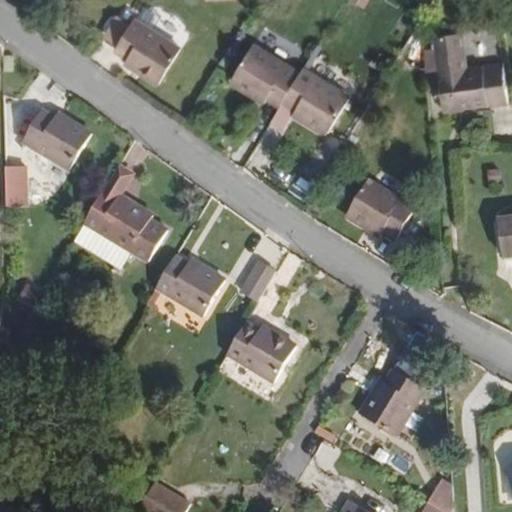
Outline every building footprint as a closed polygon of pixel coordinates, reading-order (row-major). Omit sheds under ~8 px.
[(437,13),(436,0),(424,0),(425,6),(426,14),(437,13)] [(115,48),(129,28),(116,19),(103,39),(115,48)] [(159,89),(182,54),(133,22),(129,28),(115,48),(112,53),(124,61),(122,64),(159,89)] [(511,112),(508,69),(470,71),(468,38),(439,39),(440,51),(444,93),(445,115),(511,112)] [(302,82),(253,49),(230,85),(268,109),(276,97),(287,105),(302,82)] [(444,93),(440,51),(428,51),(431,94),(444,93)] [(330,141),(357,103),(309,71),(302,82),(287,105),(296,112),(293,117),(330,141)] [(73,168),(95,133),(58,110),(54,115),(41,107),(22,135),(73,168)] [(25,166),(5,166),(6,206),(26,206),(25,166)] [(397,243),(418,211),(372,179),(347,215),(383,241),(388,236),(397,243)] [(169,229),(151,218),(153,214),(134,202),(130,208),(116,199),(103,190),(85,220),(132,249),(150,261),(169,229)] [(134,202),(121,193),(116,199),(130,208),(134,202)] [(132,249),(85,220),(73,239),(120,268),(132,249)] [(511,220),(502,221),(506,263),(511,262),(511,220)] [(205,305),(226,270),(190,248),(187,251),(176,243),(157,275),(205,305)] [(258,292),(275,263),(258,252),(241,280),(258,292)] [(38,284),(45,272),(33,265),(27,276),(38,284)] [(275,377),(300,336),(264,312),(260,319),(246,312),(225,346),(275,377)] [(270,393),(276,380),(226,360),(221,373),(270,393)] [(396,439),(427,388),(394,368),(385,383),(381,380),(359,416),(396,439)] [(173,511),(177,511),(193,487),(160,466),(143,493),(173,511)] [(451,511),(458,500),(457,490),(441,479),(428,501),(445,511),(451,511)] [(372,511),(354,500),(346,511),(345,511),(342,510),(340,511),(372,511)] [(445,511),(428,501),(420,511),(445,511)] [(0,503),(0,504),(0,511),(18,511),(19,503),(0,503)]
